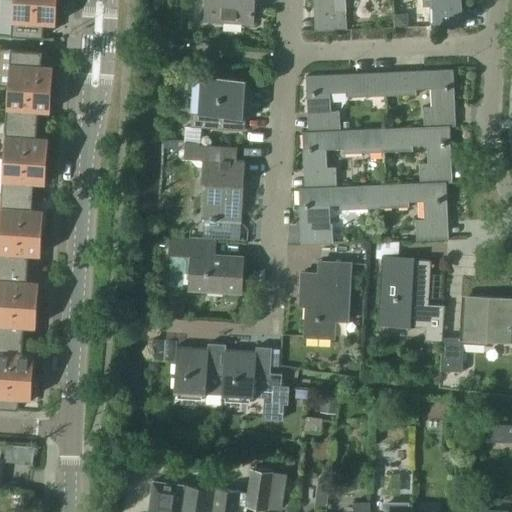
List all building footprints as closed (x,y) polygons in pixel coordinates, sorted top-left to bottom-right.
[(58,0),(49,0),(14,0),(12,35),(44,37),(44,23),(56,24),(58,0)] [(255,0),(205,0),(204,20),(254,23),(255,0)] [(314,0),(315,8),(321,7),(322,29),(316,30),(316,31),(347,29),(347,9),(346,0),(314,0)] [(438,0),(439,5),(430,5),(431,26),(463,24),(463,23),(456,24),(455,2),(462,1),(461,0),(438,0)] [(404,14),(395,15),(396,27),(408,26),(407,18),(404,14)] [(0,47),(0,84),(52,89),(54,65),(42,65),(43,50),(0,47)] [(454,69),(386,72),(387,95),(417,94),(416,89),(431,88),(432,106),(424,107),(424,126),(450,125),(449,103),(455,103),(454,69)] [(314,110),(315,131),(341,130),(340,111),(331,111),(330,93),(348,92),(348,97),(387,95),(386,72),(307,75),(308,110),(314,110)] [(185,126),(184,141),(186,141),(199,142),(200,142),(201,127),(245,130),(249,79),(201,76),(201,77),(205,77),(203,113),(192,113),(192,127),(185,126)] [(0,85),(9,86),(6,121),(38,123),(39,110),(51,111),(52,89),(0,84),(0,85)] [(6,121),(4,157),(48,160),(49,137),(37,136),(38,123),(6,121)] [(383,128),(384,151),(413,150),(413,145),(428,144),(429,162),(420,163),(421,182),(446,181),(445,159),(452,159),(450,126),(456,126),(456,125),(450,125),(424,126),(383,128)] [(311,165),(312,187),(337,186),(336,167),(328,167),(327,149),(344,148),(345,153),(384,151),(383,128),(341,130),(315,131),(303,132),(305,166),(311,165)] [(185,157),(204,158),(202,183),(215,183),(214,193),(206,192),(205,218),(212,219),(212,221),(217,221),(217,219),(242,220),(246,160),(237,160),(238,148),(198,146),(199,142),(186,141),(185,157)] [(4,157),(2,193),(33,195),(34,182),(46,183),(48,160),(4,157)] [(453,181),(446,181),(421,182),(379,184),(380,207),(409,206),(409,201),(424,200),(425,219),(416,219),(417,240),(449,238),(449,237),(443,237),(442,215),(448,215),(447,182),(453,182),(453,181)] [(308,245),(334,243),(332,205),(341,204),(341,209),(380,207),(379,184),(337,186),(312,187),(300,188),(301,223),(307,222),(308,245)] [(2,193),(0,220),(0,229),(43,232),(44,209),(32,208),(33,195),(2,193)] [(380,228),(367,228),(367,241),(381,241),(380,228)] [(0,229),(0,265),(29,267),(29,254),(41,255),(43,232),(0,229)] [(162,236),(161,244),(172,245),(171,253),(193,255),(191,288),(241,291),(243,257),(214,255),(215,239),(162,236)] [(426,340),(443,340),(443,337),(445,305),(429,304),(431,260),(383,257),(381,296),(390,297),(389,318),(410,319),(409,326),(427,327),(426,340)] [(305,335),(334,337),(335,320),(348,320),(351,263),(320,261),(319,273),(303,272),(302,293),(308,293),(305,335)] [(0,265),(0,301),(38,304),(40,281),(28,280),(29,267),(0,265)] [(443,337),(443,340),(441,370),(463,371),(464,343),(487,345),(487,337),(509,338),(509,342),(511,341),(511,300),(492,299),(491,301),(476,300),(476,299),(466,298),(464,338),(443,337)] [(0,337),(24,339),(25,326),(37,326),(38,304),(0,301),(0,337)] [(170,301),(169,314),(182,315),(183,306),(179,301),(170,301)] [(0,337),(0,373),(34,375),(35,353),(23,352),(24,339),(0,337)] [(175,391),(223,394),(226,348),(227,344),(209,343),(209,347),(178,345),(175,391)] [(226,348),(223,394),(265,396),(264,418),(284,419),(285,403),(289,404),(290,386),(282,385),(283,373),(271,372),(273,347),(257,346),(256,350),(226,348)] [(149,363),(149,371),(154,371),(157,371),(158,364),(155,363),(149,363)] [(34,375),(0,373),(0,406),(19,408),(20,397),(32,398),(34,375)] [(322,394),(320,412),(338,414),(340,396),(322,394)] [(492,426),(492,441),(493,441),(493,440),(511,440),(511,425),(493,425),(493,424),(492,424),(492,426)] [(248,492),(241,491),(239,503),(281,509),(286,473),(252,469),(248,492)] [(238,511),(239,503),(241,491),(214,487),(214,489),(154,481),(150,511),(151,511),(238,511)] [(368,511),(368,501),(353,502),(353,511),(368,511)]
